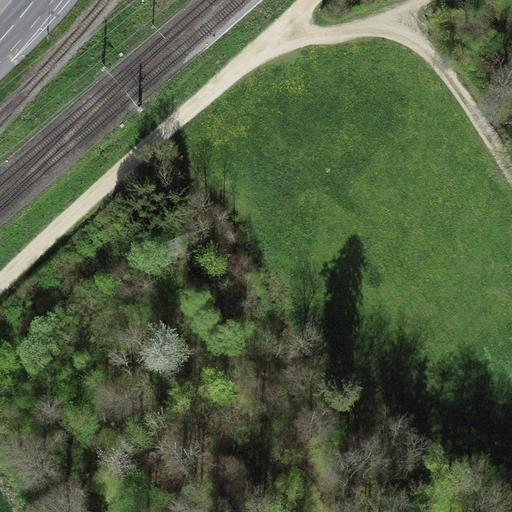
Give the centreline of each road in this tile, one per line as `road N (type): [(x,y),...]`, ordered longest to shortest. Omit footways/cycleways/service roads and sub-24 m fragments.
road 1 (track): [(0,290),(158,138),(290,26)]
road 2 (track): [(399,19),(446,73),(511,176)]
